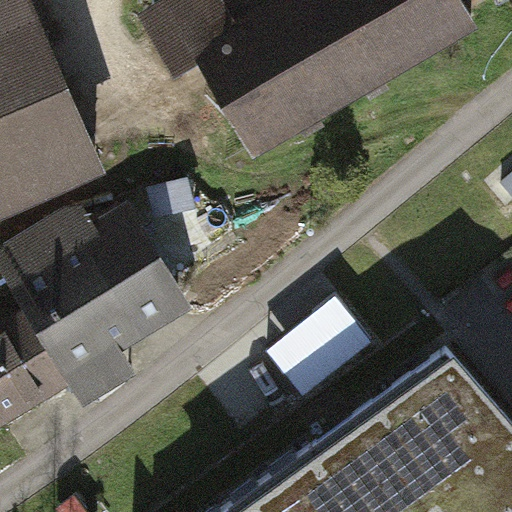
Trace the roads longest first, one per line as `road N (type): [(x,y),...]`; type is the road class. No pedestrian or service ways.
road 1 (residential): [(511,81),(176,369),(0,493)]
road 2 (track): [(205,152),(257,172),(418,109),(479,109)]
